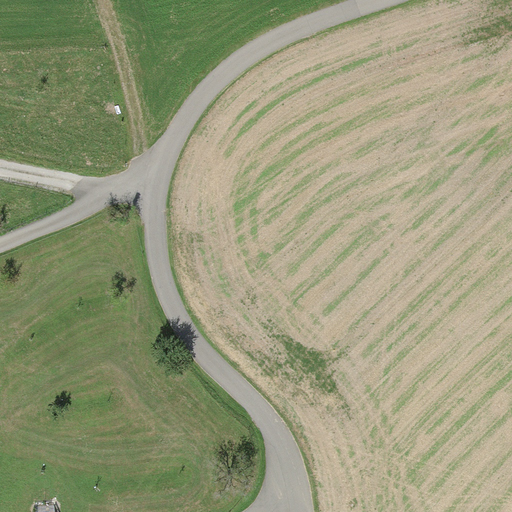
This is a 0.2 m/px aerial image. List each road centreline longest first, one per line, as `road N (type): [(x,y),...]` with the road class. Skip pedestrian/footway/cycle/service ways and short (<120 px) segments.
road 1 (unclassified): [(296,511),(281,454),(259,417),(179,326),(161,288),(149,188),(197,97),(225,71),(264,43),(380,0)]
road 2 (track): [(100,0),(149,188)]
road 3 (track): [(0,246),(149,188)]
